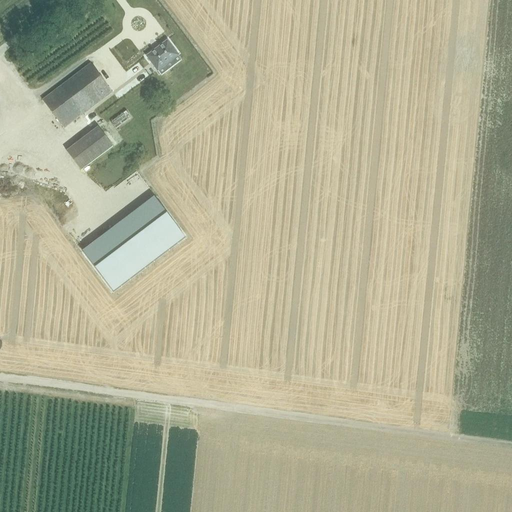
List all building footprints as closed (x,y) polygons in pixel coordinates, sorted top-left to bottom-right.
[(157,69),(177,54),(167,40),(146,55),(157,69)] [(91,65),(43,103),(64,129),(112,92),(91,65)] [(116,130),(131,118),(126,111),(111,123),(116,130)] [(99,128),(66,152),(81,171),(113,147),(99,128)] [(155,198),(83,252),(113,292),(185,238),(155,198)]
